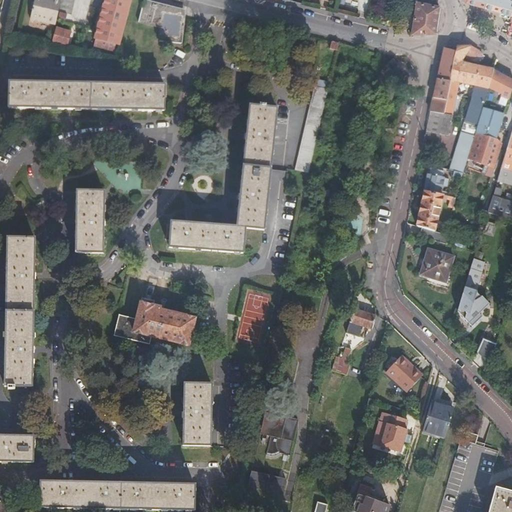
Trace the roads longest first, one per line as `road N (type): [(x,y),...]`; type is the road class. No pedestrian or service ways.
road 1 (residential): [(288,498),(311,353),(334,272),(393,238)]
road 2 (residential): [(393,238),(388,298),(511,425)]
road 3 (residential): [(63,381),(137,461),(236,472)]
road 4 (residential): [(179,135),(69,135),(11,167),(0,190)]
road 5 (residential): [(138,223),(66,309),(63,381)]
road 6 (residential): [(228,1),(386,41)]
road 7 (residential): [(212,275),(226,313),(224,428)]
road 8 (residential): [(0,474),(63,471),(63,381)]
road 9 (residential): [(212,275),(237,278),(267,262),(281,170)]
road 10 (residential): [(422,98),(393,238)]
